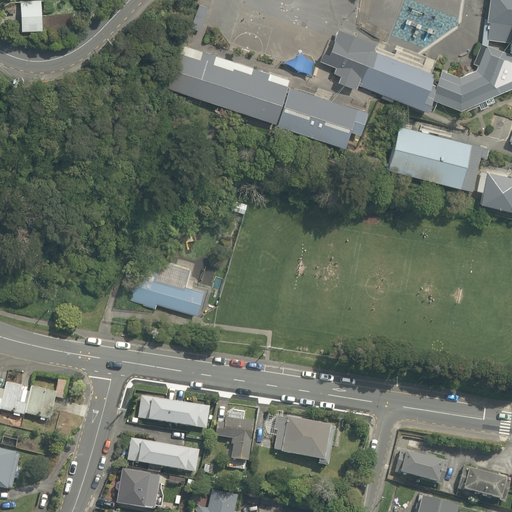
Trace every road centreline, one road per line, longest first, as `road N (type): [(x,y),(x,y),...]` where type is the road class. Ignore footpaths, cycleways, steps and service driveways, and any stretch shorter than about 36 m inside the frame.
road 1 (residential): [(115,362),(388,404)]
road 2 (residential): [(72,511),(115,362)]
road 3 (tertiary): [(130,0),(75,50),(46,61),(0,51)]
road 4 (residential): [(388,404),(511,424)]
